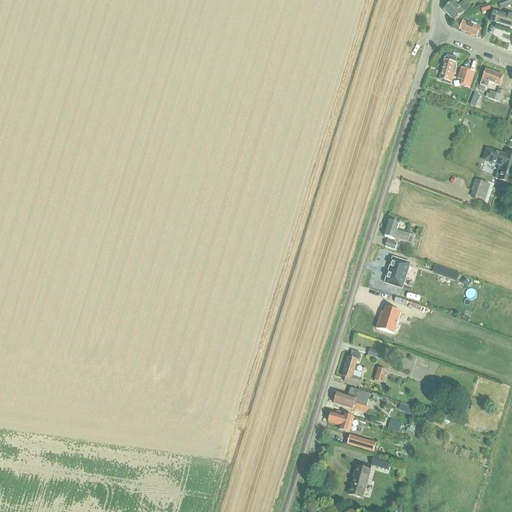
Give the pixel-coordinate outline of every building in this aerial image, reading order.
[(511,0),(501,0),(498,1),(500,8),(511,3),(511,0)] [(444,11),(454,22),(464,13),(453,2),(444,11)] [(491,4),(480,8),(482,14),(490,11),(491,4)] [(493,12),(490,23),(496,24),(511,28),(511,14),(507,13),(506,16),(493,12)] [(457,26),(456,28),(460,30),(477,37),(481,28),(464,21),(463,23),(459,21),(457,26)] [(447,59),(445,58),(439,80),(452,83),(456,69),(454,68),(457,59),(447,56),(447,59)] [(458,68),(455,79),(459,81),(458,86),(467,89),(473,72),(458,68)] [(505,78),(486,71),(480,88),(486,90),(487,87),(488,88),(490,82),(502,86),(505,78)] [(502,104),(507,91),(500,88),(498,93),(491,90),(488,98),(502,104)] [(475,94),(470,105),(476,107),(480,96),(475,94)] [(499,181),(509,184),(511,173),(511,154),(507,153),(506,157),(493,153),(490,163),(501,166),(497,176),(496,176),(495,180),(499,181)] [(483,202),(489,185),(476,181),(470,197),(483,202)] [(386,234),(385,237),(394,240),(394,239),(409,244),(411,235),(397,231),(399,224),(394,223),(391,222),(390,221),(388,228),(386,234)] [(386,245),(385,247),(388,249),(395,251),(397,244),(390,242),(387,241),(386,245)] [(393,258),(385,283),(402,288),(410,263),(393,258)] [(434,271),(433,272),(434,272),(439,273),(453,278),(457,280),(459,274),(437,266),(436,266),(435,266),(434,269),(434,271)] [(465,278),(460,282),(464,287),(469,283),(465,278)] [(376,329),(377,330),(383,331),(394,335),(397,325),(401,313),(393,311),(386,309),(386,308),(385,309),(384,313),(382,319),(380,318),(379,319),(376,329)] [(415,328),(410,341),(422,346),(423,343),(426,333),(432,318),(426,316),(420,314),(419,316),(415,328)] [(370,350),(368,356),(380,359),(381,353),(370,350)] [(345,369),(342,377),(343,377),(344,378),(346,378),(344,383),(349,384),(353,385),(359,387),(361,380),(360,380),(362,373),(354,371),(356,366),(358,360),(358,361),(359,358),(360,354),(357,353),(352,352),(351,356),(350,358),(348,357),(346,363),(345,369)] [(378,369),(375,382),(382,384),(386,371),(378,369)] [(338,393),(335,404),(354,410),(368,414),(370,409),(367,408),(371,394),(363,392),(352,388),(351,388),(348,396),(338,393)] [(395,421),(399,410),(391,408),(388,419),(395,421)] [(332,412),(329,422),(341,426),(340,429),(350,433),(355,418),(345,414),(344,416),(332,412)] [(391,422),(388,430),(399,433),(401,425),(391,422)] [(374,452),(376,444),(350,436),(348,445),(374,452)] [(391,463),(375,458),(373,466),(388,471),(391,463)] [(370,471),(356,467),(348,495),(362,499),(370,471)]
